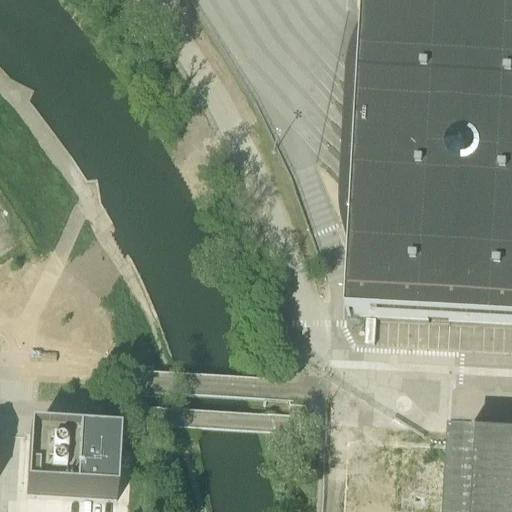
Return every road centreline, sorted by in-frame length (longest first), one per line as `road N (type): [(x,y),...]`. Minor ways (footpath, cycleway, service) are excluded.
road 1 (residential): [(0,408),(316,426)]
road 2 (residential): [(310,392),(0,371)]
